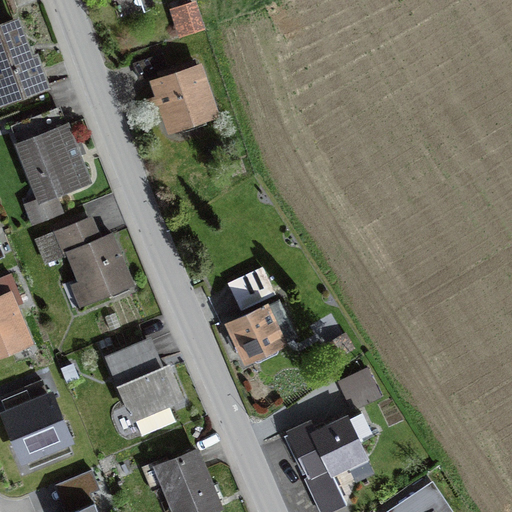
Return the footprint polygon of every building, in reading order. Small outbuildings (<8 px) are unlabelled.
[(21,16),(0,23),(0,103),(47,87),(21,16)] [(160,52),(134,62),(141,80),(167,70),(160,52)] [(168,132),(219,115),(202,64),(150,81),(154,94),(140,98),(146,116),(161,111),(168,132)] [(88,178),(66,120),(17,139),(38,196),(88,178)] [(85,296),(134,277),(113,224),(101,229),(93,210),(37,233),(45,254),(65,246),(85,296)] [(0,356),(36,342),(9,276),(0,279),(0,356)] [(254,364),(297,343),(277,302),(233,323),(254,364)] [(346,330),(334,339),(345,352),(356,343),(346,330)] [(132,413),(184,391),(171,359),(164,362),(151,331),(105,351),(132,413)] [(4,400),(31,467),(76,449),(49,382),(4,400)] [(335,473),(371,458),(354,417),(320,431),(315,418),(289,429),(323,511),(325,511),(348,503),(335,473)] [(178,511),(215,511),(227,508),(205,445),(160,461),(178,511)] [(101,511),(94,493),(103,489),(95,470),(60,485),(71,511),(101,511)] [(449,511),(452,510),(436,489),(404,511),(449,511)]
